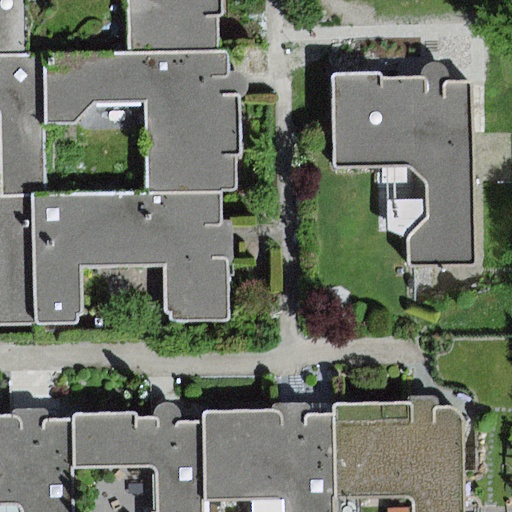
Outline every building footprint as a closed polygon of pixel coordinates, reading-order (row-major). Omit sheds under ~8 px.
[(0,0),(0,56),(30,56),(28,0),(0,0)] [(129,0),(130,53),(219,51),(219,17),(221,16),(224,14),(223,0),(129,0)] [(130,53),(42,55),(44,126),(73,125),(94,105),(143,103),(146,195),(221,193),(236,192),(237,189),(237,157),(240,157),(242,156),(241,98),(240,96),(236,95),(225,95),(224,86),(224,78),(227,78),(230,76),(228,54),(227,53),(225,51),(219,51),(130,53)] [(0,113),(0,114),(1,197),(32,196),(45,195),(44,126),(42,55),(30,56),(0,56),(0,113)] [(334,77),(332,81),(334,167),(408,166),(428,183),(430,218),(409,241),(410,265),(412,266),(415,267),(474,266),(475,265),(476,263),(473,85),(471,83),(467,82),(451,82),(446,84),(445,86),(445,95),(435,95),(427,95),(427,83),(426,79),(424,78),(382,79),(382,75),(379,74),(337,75),(334,77)] [(45,195),(32,196),(35,325),(75,325),(77,324),(78,321),(78,315),(81,315),(82,314),(82,268),(165,266),(166,312),(167,313),(171,314),(171,319),(172,321),(174,322),(226,321),(228,320),(229,318),(229,263),(227,259),(224,258),(214,258),(213,240),(213,226),(219,226),(222,224),(221,193),(146,195),(45,195)] [(0,325),(0,326),(35,325),(32,196),(1,197),(0,196),(0,325)] [(334,407),(334,415),(335,499),(410,498),(414,500),(415,503),(415,511),(464,511),(464,416),(461,412),(454,408),(437,408),(435,410),(435,424),(424,424),(414,424),(414,409),(413,405),(411,403),(339,404),(336,405),(334,407)] [(205,415),(205,422),(206,501),(284,500),(284,511),(335,511),(335,499),(334,415),(311,415),(307,416),(306,419),(306,424),(295,424),(283,425),(283,419),(281,416),(278,412),(274,411),(208,412),(206,413),(205,415)] [(76,417),(75,419),(76,468),(150,466),(155,467),(158,471),(159,511),(205,511),(206,501),(205,422),(180,422),(178,424),(177,425),(177,428),(168,428),(159,428),(158,421),(157,419),(155,418),(138,419),(138,415),(135,414),(79,416),(76,417)] [(0,503),(17,503),(20,504),(23,506),(24,510),(24,511),(76,511),(76,468),(75,419),(49,420),(46,421),(44,424),(44,431),(33,431),(22,431),(22,423),(21,420),(16,417),(13,416),(0,416),(0,503)]
